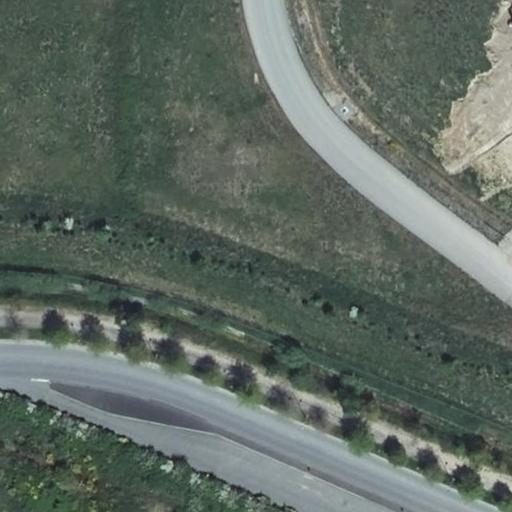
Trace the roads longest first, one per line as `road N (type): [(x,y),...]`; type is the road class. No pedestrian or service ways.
road 1 (unclassified): [(0,361),(74,363),(179,386),(466,511)]
road 2 (unclassified): [(511,277),(370,177),(317,119),(277,65),(263,0)]
